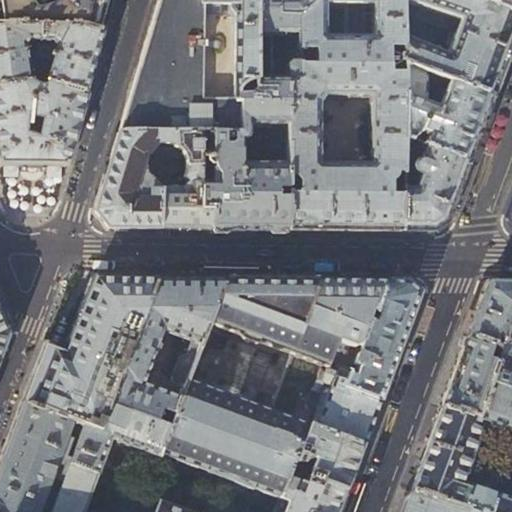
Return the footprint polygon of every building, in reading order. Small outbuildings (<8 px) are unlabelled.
[(0,0),(0,26),(80,28),(101,35),(108,10),(111,0),(51,0),(45,4),(38,4),(36,0),(0,0)] [(158,0),(158,1),(142,55),(118,133),(210,133),(238,133),(237,103),(233,103),(233,99),(236,92),(239,87),(244,83),(249,82),(253,81),(253,0),(158,0)] [(243,230),(287,230),(287,165),(239,164),(238,153),(239,153),(239,139),(242,139),(244,137),(245,134),(245,125),(286,125),(286,97),(288,90),(292,85),(296,81),(298,80),(299,63),(288,63),(285,67),(285,80),(271,80),(271,33),(299,33),(300,20),(313,5),(313,0),(253,0),(253,81),(249,82),(244,83),(239,87),(236,92),(233,99),(233,103),(237,103),(238,133),(210,133),(210,156),(199,156),(199,168),(199,211),(210,211),(210,230),(243,230)] [(286,125),(287,165),(287,230),(343,231),(401,232),(402,190),(402,161),(403,138),(403,64),(402,38),(401,0),(313,0),(313,5),(300,20),(299,33),(299,63),(298,80),(296,81),(292,85),(288,90),(286,97),(286,125)] [(402,38),(403,64),(431,74),(449,81),(492,98),(507,58),(511,43),(511,14),(473,0),(402,0),(408,2),(408,16),(448,29),(452,19),(459,21),(446,55),(402,38)] [(511,0),(473,0),(511,14),(511,0)] [(80,28),(0,26),(0,86),(36,81),(85,95),(93,65),(101,35),(80,28)] [(403,64),(403,138),(468,163),(480,128),(492,98),(449,81),(439,109),(426,104),(426,87),(431,74),(403,64)] [(0,166),(31,167),(65,167),(76,128),(85,95),(36,81),(0,86),(0,166)] [(128,229),(158,229),(158,192),(143,178),(142,160),(156,146),(164,146),(169,148),(173,150),(177,153),(180,157),(183,163),(184,168),(199,168),(199,156),(210,156),(210,133),(118,133),(106,172),(94,213),(107,229),(128,229)] [(465,169),(468,163),(403,138),(402,161),(413,164),(412,167),(413,170),(415,173),(413,179),(417,181),(413,190),(402,190),(401,232),(417,232),(433,232),(445,223),(465,169)] [(183,230),(210,230),(210,211),(199,211),(199,168),(184,168),(184,175),(181,180),(176,187),(170,191),(164,193),(158,192),(158,229),(183,230)] [(33,372),(21,404),(83,426),(98,431),(155,280),(121,280),(93,279),(88,283),(65,353),(44,345),(33,372)] [(186,380),(207,324),(224,280),(183,280),(155,280),(98,431),(83,426),(69,465),(96,475),(109,440),(157,457),(157,455),(186,380)] [(265,281),(224,280),(207,324),(290,353),(269,410),(244,401),(244,400),(213,389),(212,390),(186,380),(157,455),(206,472),(205,474),(252,491),(252,490),(279,500),(293,463),(296,464),(309,426),(304,424),(310,411),(308,408),(307,403),(308,398),(311,394),(317,392),(327,367),(335,347),(348,352),(358,350),(385,282),(350,281),(265,281)] [(399,283),(385,282),(358,350),(348,375),(349,376),(344,388),(378,402),(397,351),(418,294),(406,283),(399,283)] [(477,311),(467,338),(490,346),(499,350),(506,332),(511,334),(511,283),(487,284),(487,285),(477,311)] [(425,450),(410,491),(468,511),(511,511),(511,502),(488,495),(492,484),(463,473),(469,455),(472,457),(481,432),(477,431),(481,423),(511,433),(511,334),(506,332),(499,350),(497,354),(475,419),(441,408),(425,450)] [(454,373),(441,408),(475,419),(497,354),(488,351),(490,346),(467,338),(454,373)] [(374,413),(378,402),(344,388),(349,376),(348,375),(327,367),(317,392),(311,394),(308,398),(307,403),(308,408),(310,411),(304,424),(309,426),(362,447),(368,430),(374,413)] [(0,459),(0,511),(51,511),(69,465),(83,426),(21,404),(0,459)] [(354,467),(362,447),(309,426),(296,464),(293,463),(279,500),(275,511),(337,511),(339,507),(354,467)] [(182,511),(160,504),(156,511),(83,511),(98,476),(96,475),(69,465),(51,511),(182,511)] [(468,511),(410,491),(406,501),(405,501),(404,504),(405,505),(402,511),(468,511)]
